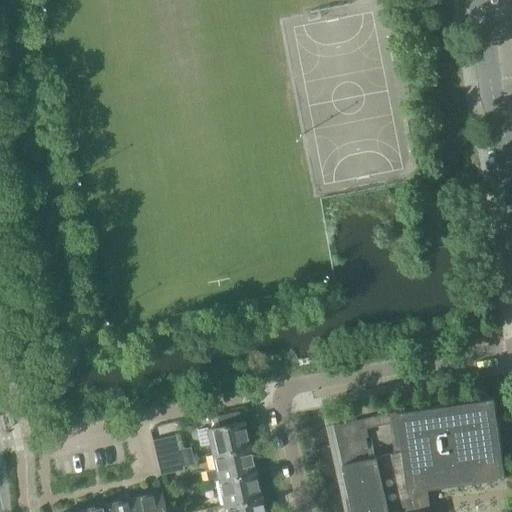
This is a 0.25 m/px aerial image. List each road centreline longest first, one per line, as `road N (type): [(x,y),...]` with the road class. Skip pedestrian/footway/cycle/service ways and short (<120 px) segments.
road 1 (residential): [(284,392),(511,358)]
road 2 (residential): [(129,421),(143,485),(47,503),(35,438)]
road 3 (residential): [(129,421),(284,392)]
road 4 (residential): [(511,191),(486,58)]
road 5 (residential): [(305,511),(284,392)]
